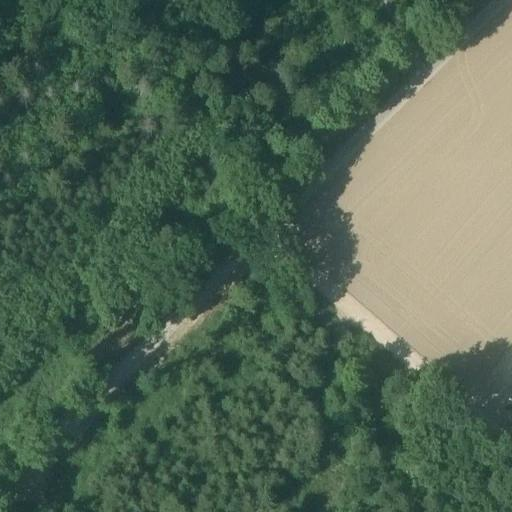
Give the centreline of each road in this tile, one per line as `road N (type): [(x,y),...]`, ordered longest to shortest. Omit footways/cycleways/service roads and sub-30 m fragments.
road 1 (track): [(0,489),(428,71)]
road 2 (track): [(511,444),(264,235)]
